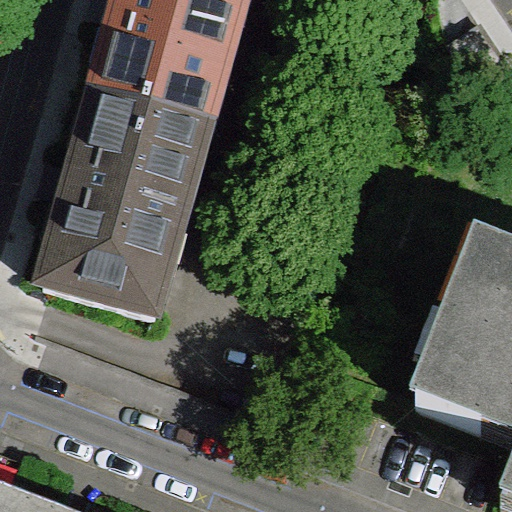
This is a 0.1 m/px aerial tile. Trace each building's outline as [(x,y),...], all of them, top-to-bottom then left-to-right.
[(128,0),(99,105),(203,135),(239,0),(128,0)] [(99,105),(46,294),(156,326),(170,277),(163,275),(203,135),(99,105)] [(511,261),(482,250),(418,414),(511,449),(511,485),(506,503),(511,505),(511,261)] [(0,458),(0,499),(17,507),(31,470),(0,458)] [(0,499),(0,511),(30,511),(17,507),(0,499)]
